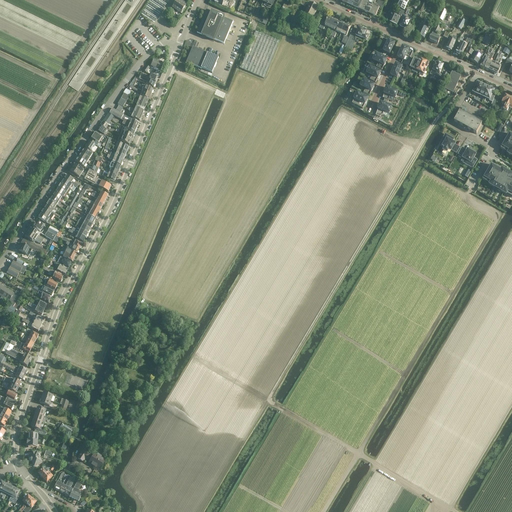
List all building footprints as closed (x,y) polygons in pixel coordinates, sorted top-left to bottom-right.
[(151,0),(142,15),(156,23),(169,0),(151,0)] [(186,5),(178,0),(173,8),(175,10),(181,13),(186,5)] [(355,0),(353,7),(358,10),(362,0),(355,0)] [(369,0),(362,0),(358,10),(364,12),(369,0)] [(373,0),(373,1),(369,0),(364,12),(370,15),(376,0),(373,0)] [(376,0),(370,15),(375,17),(379,9),(380,7),(376,5),(377,4),(378,0),(376,0)] [(400,0),(397,8),(404,12),(409,0),(400,0)] [(291,6),(285,3),(280,13),(287,16),(291,6)] [(311,23),(318,7),(310,3),(304,15),(301,14),(300,17),(302,18),(311,23)] [(412,19),(407,17),(410,11),(406,9),(405,13),(403,16),(405,16),(404,17),(400,27),(407,30),(412,19)] [(197,33),(215,40),(224,44),(233,22),(224,18),(206,10),(197,33)] [(402,15),(403,16),(405,13),(401,11),(398,16),(394,15),(390,23),(397,27),(397,26),(402,15)] [(322,22),(319,28),(323,30),(325,27),(329,29),(334,20),(328,17),(325,23),(322,22)] [(457,27),(460,29),(465,21),(462,19),(457,27)] [(334,20),(329,29),(333,30),(332,32),(333,32),(331,36),(333,37),(335,33),(334,33),(335,31),(339,22),(334,20)] [(339,22),(335,31),(341,34),(345,25),(339,22)] [(416,35),(424,39),(430,26),(422,22),(416,35)] [(437,24),(434,32),(433,32),(429,41),(437,45),(440,38),(437,36),(441,25),(437,24)] [(345,25),(341,34),(344,35),(343,37),(344,38),(341,43),(343,43),(346,45),(349,38),(346,37),(346,36),(350,27),(345,25)] [(349,38),(346,45),(345,49),(351,51),(354,46),(353,45),(355,41),(358,42),(358,40),(363,43),(364,40),(366,41),(368,37),(365,36),(367,32),(359,29),(355,36),(351,34),(349,38)] [(279,42),(256,32),(240,69),(264,79),(279,42)] [(495,33),(492,32),(490,35),(487,33),(483,41),(489,44),(493,37),(492,37),(495,33)] [(451,39),(450,39),(445,48),(447,49),(448,50),(450,51),(451,51),(455,42),(455,41),(456,38),(453,36),(452,37),(451,39)] [(470,37),(469,40),(467,39),(466,41),(464,44),(461,42),(456,52),(462,55),(463,55),(462,54),(466,45),(467,45),(468,42),(470,43),(472,40),(472,39),(472,38),(470,37)] [(383,39),(383,40),(380,38),(379,41),(382,42),(381,45),(386,47),(384,51),(390,54),(394,44),(383,39)] [(474,40),(472,40),(470,43),(468,46),(467,49),(463,57),(468,59),(469,55),(472,56),(474,52),(469,50),(474,40)] [(202,69),(212,73),(219,58),(209,54),(208,54),(208,53),(193,47),(186,63),(187,63),(201,69),(202,69)] [(402,47),(398,58),(403,60),(405,56),(410,58),(413,52),(402,47)] [(479,66),(484,68),(491,54),(493,51),(492,50),(493,50),(490,48),(488,52),(487,55),(485,55),(484,57),(479,66)] [(482,57),(481,57),(482,56),(480,55),(480,56),(477,55),(478,54),(479,51),(477,49),(475,52),(470,60),(478,64),(482,57)] [(491,54),(484,68),(488,70),(492,62),(490,61),(493,55),(495,52),(493,51),(491,54)] [(492,62),(488,70),(493,72),(501,55),(499,54),(494,63),(492,62)] [(505,61),(506,58),(507,57),(506,56),(505,58),(503,57),(503,55),(501,54),(501,55),(493,72),(497,74),(501,66),(499,65),(502,59),(505,61)] [(376,55),(373,61),(378,63),(376,67),(382,70),(387,60),(376,55)] [(419,72),(423,62),(419,59),(418,61),(414,59),(410,68),(409,70),(417,74),(418,72),(419,72)] [(155,70),(158,62),(153,60),(150,67),(155,70)] [(158,62),(155,70),(160,72),(163,64),(158,62)] [(430,65),(429,64),(423,62),(419,72),(421,73),(419,76),(422,77),(419,83),(422,85),(425,79),(423,77),(424,74),(424,75),(427,68),(428,69),(429,68),(430,66),(430,65)] [(435,64),(433,68),(429,77),(436,81),(440,74),(443,66),(437,63),(436,65),(435,64)] [(396,65),(391,76),(397,78),(399,73),(402,75),(405,69),(396,65)] [(370,68),(367,73),(372,76),(370,80),(375,83),(380,73),(370,68)] [(157,79),(150,76),(149,76),(148,78),(142,75),(142,74),(139,73),(138,76),(155,84),(157,79)] [(443,92),(452,96),(453,94),(460,77),(452,73),(444,90),(443,92)] [(155,84),(138,76),(137,78),(140,79),(140,80),(147,82),(146,85),(153,88),(155,84)] [(363,80),(360,86),(365,89),(363,93),(369,96),(374,86),(363,80)] [(475,88),(474,91),(473,92),(479,95),(483,85),(477,83),(477,84),(476,83),(474,87),(475,88)] [(137,89),(150,95),(152,90),(142,85),(141,88),(138,87),(137,89)] [(484,85),(483,85),(479,95),(484,97),(489,87),(484,85)] [(494,89),(489,87),(484,97),(489,100),(489,101),(492,102),(495,96),(492,95),(494,90),(493,90),(494,89)] [(395,98),(397,95),(398,92),(387,88),(382,98),(388,101),(390,96),(395,98)] [(150,95),(137,89),(136,91),(141,93),(140,96),(148,100),(150,95)] [(352,103),(357,106),(363,109),(368,99),(357,93),(352,103)] [(120,99),(126,102),(129,97),(124,94),(120,99)] [(146,105),(148,100),(140,96),(134,94),(133,96),(139,98),(138,101),(146,105)] [(509,107),(511,109),(511,98),(511,99),(505,96),(501,104),(505,105),(504,107),(503,109),(507,111),(509,107)] [(126,102),(120,99),(117,104),(119,105),(122,107),(126,102)] [(132,102),(137,104),(136,106),(144,110),(146,105),(138,101),(133,99),(132,102)] [(380,103),(376,116),(380,118),(381,116),(382,116),(384,112),(389,114),(392,108),(380,103)] [(128,110),(130,111),(141,116),(144,111),(135,107),(134,110),(131,109),(129,108),(128,110)] [(113,116),(116,117),(120,120),(122,116),(123,115),(120,113),(116,111),(116,110),(112,108),(109,113),(108,113),(109,114),(113,116)] [(139,121),(141,116),(130,111),(129,113),(132,115),(131,118),(139,121)] [(459,125),(463,127),(464,126),(465,127),(465,128),(466,127),(468,128),(467,129),(471,131),(472,130),(473,131),(473,132),(476,134),(482,124),(460,112),(454,122),(458,124),(458,123),(460,124),(459,125)] [(125,118),(122,116),(120,120),(123,121),(123,122),(137,127),(138,123),(131,120),(130,122),(124,119),(125,118)] [(103,121),(108,125),(111,126),(112,124),(109,122),(110,121),(105,117),(103,121)] [(128,127),(127,129),(135,132),(137,127),(123,122),(122,124),(128,127)] [(108,131),(100,126),(96,130),(105,136),(108,131)] [(127,129),(123,127),(121,132),(122,132),(122,131),(133,136),(135,132),(127,129)] [(124,138),(131,141),(133,136),(122,131),(122,132),(120,135),(120,134),(118,134),(118,135),(120,136),(124,138)] [(94,141),(98,143),(102,138),(103,135),(100,134),(99,136),(94,133),(90,138),(94,141)] [(511,135),(509,133),(495,158),(482,180),(488,183),(487,184),(509,196),(509,195),(511,196),(511,135)] [(449,140),(450,138),(453,139),(446,135),(441,142),(444,144),(443,146),(445,148),(443,150),(447,152),(448,150),(451,151),(451,150),(456,153),(459,148),(454,145),(455,144),(449,140)] [(124,138),(120,136),(118,141),(129,146),(131,141),(124,138)] [(100,145),(98,143),(94,141),(93,144),(89,141),(85,148),(91,152),(95,145),(99,148),(100,145)] [(121,144),(117,142),(115,147),(116,147),(116,148),(126,152),(128,148),(121,145),(121,144)] [(116,153),(124,157),(126,152),(116,148),(116,147),(115,147),(113,146),(112,149),(117,151),(116,153)] [(464,160),(463,162),(472,168),(477,160),(473,158),(476,155),(468,150),(467,151),(462,148),(458,155),(462,157),(462,158),(464,160)] [(84,149),(81,153),(87,157),(87,158),(89,158),(91,154),(84,149)] [(111,156),(123,161),(124,157),(116,153),(115,155),(111,153),(110,153),(109,152),(108,155),(111,156)] [(81,153),(78,158),(85,162),(87,158),(87,157),(81,153)] [(111,160),(113,160),(112,162),(121,166),(123,161),(111,156),(108,155),(106,158),(108,158),(108,159),(111,160)] [(78,158),(75,162),(82,166),(84,167),(87,163),(85,162),(78,158)] [(81,174),(82,173),(84,170),(79,168),(80,167),(74,163),(71,168),(81,174)] [(110,169),(118,172),(120,167),(112,164),(111,166),(110,166),(109,168),(110,169)] [(74,176),(75,175),(79,177),(80,175),(83,176),(84,174),(82,173),(81,174),(71,168),(68,172),(74,176)] [(118,172),(110,169),(110,171),(108,170),(107,173),(108,173),(108,174),(116,177),(118,172)] [(87,184),(88,182),(92,184),(98,187),(108,192),(111,187),(101,182),(95,178),(97,174),(96,173),(93,172),(90,170),(89,170),(86,175),(85,177),(84,180),(83,182),(87,184)] [(116,177),(108,174),(108,175),(103,173),(102,176),(106,178),(114,181),(116,177)] [(66,175),(63,179),(73,186),(76,188),(78,185),(75,183),(72,182),(73,180),(66,175)] [(63,179),(60,184),(67,188),(70,190),(73,186),(63,179)] [(58,188),(67,194),(70,190),(67,188),(60,184),(58,188)] [(55,192),(64,199),(67,194),(58,188),(55,192)] [(64,199),(55,192),(52,197),(59,201),(61,203),(64,199)] [(101,192),(99,195),(95,192),(94,194),(93,194),(105,201),(108,196),(101,192)] [(96,202),(103,205),(105,201),(93,194),(94,194),(92,193),(90,196),(97,199),(96,202)] [(56,205),(59,201),(52,197),(49,201),(56,205)] [(46,205),(56,212),(58,213),(60,210),(55,207),(56,205),(49,201),(46,205)] [(103,205),(96,202),(94,204),(88,201),(87,203),(100,210),(103,205)] [(100,210),(87,203),(86,205),(92,208),(91,211),(90,211),(98,214),(100,210)] [(56,212),(46,205),(43,209),(53,216),(56,212)] [(95,219),(98,214),(90,211),(91,211),(85,208),(84,210),(86,211),(85,214),(95,219)] [(43,209),(40,214),(51,221),(52,220),(54,216),(53,216),(43,209)] [(51,224),(52,221),(53,221),(52,220),(51,221),(40,214),(38,218),(45,223),(46,220),(48,222),(51,224)] [(95,220),(84,215),(82,219),(92,225),(95,220)] [(77,223),(90,229),(92,225),(82,219),(80,218),(79,220),(77,223)] [(40,232),(43,226),(36,222),(32,227),(40,232)] [(90,229),(77,223),(76,225),(78,226),(77,228),(88,234),(90,229)] [(59,231),(50,227),(47,232),(44,236),(51,240),(52,241),(53,241),(55,237),(56,237),(59,231)] [(28,232),(42,242),(43,240),(36,235),(37,233),(31,228),(28,232)] [(73,228),(72,231),(85,238),(88,234),(77,228),(76,230),(73,228)] [(68,232),(70,233),(76,236),(75,238),(83,242),(85,238),(72,231),(69,230),(68,232)] [(42,242),(28,232),(25,237),(32,241),(33,239),(40,244),(42,242)] [(20,244),(43,255),(46,250),(24,238),(20,244)] [(63,238),(62,240),(67,242),(79,249),(82,244),(75,241),(74,244),(63,238)] [(66,248),(77,253),(79,249),(67,242),(66,244),(67,245),(66,248)] [(19,250),(18,251),(26,255),(29,256),(32,250),(30,249),(21,245),(20,247),(19,247),(18,249),(19,250)] [(77,253),(66,248),(64,252),(74,258),(77,253)] [(64,252),(60,250),(59,252),(64,255),(63,257),(66,259),(71,262),(72,262),(74,258),(64,252)] [(68,269),(71,263),(63,259),(60,257),(58,261),(62,262),(60,265),(68,269)] [(23,266),(13,261),(6,274),(16,279),(19,273),(23,275),(26,269),(22,267),(23,266)] [(60,265),(56,263),(55,266),(59,268),(57,271),(64,275),(68,270),(60,265)] [(43,269),(49,272),(48,274),(50,276),(51,274),(54,275),(52,278),(60,283),(63,277),(56,272),(44,266),(43,269)] [(45,278),(41,276),(40,278),(46,281),(44,285),(54,290),(57,284),(49,280),(45,278)] [(0,296),(8,302),(7,304),(8,305),(14,309),(14,308),(16,306),(17,305),(15,304),(19,298),(13,294),(14,294),(0,284),(0,296)] [(54,291),(46,288),(44,286),(41,292),(51,297),(54,291)] [(48,303),(50,298),(43,294),(43,293),(42,293),(40,292),(33,289),(32,288),(31,291),(41,296),(42,297),(40,299),(48,303)] [(36,306),(44,310),(47,305),(39,301),(36,306)] [(15,309),(14,309),(8,305),(4,311),(12,316),(15,309)] [(44,310),(36,306),(34,312),(41,316),(44,310)] [(34,320),(42,324),(44,320),(36,316),(30,312),(29,315),(32,316),(31,318),(34,320)] [(27,321),(40,328),(42,324),(31,318),(30,320),(28,319),(27,321)] [(30,328),(38,332),(40,328),(27,321),(23,319),(22,321),(27,324),(26,326),(30,328)] [(39,335),(27,329),(26,331),(29,333),(29,332),(31,332),(29,336),(36,340),(39,335)] [(36,340),(29,336),(27,339),(25,338),(26,337),(23,336),(22,338),(34,344),(36,340)] [(34,344),(22,338),(21,340),(24,342),(24,341),(26,342),(24,345),(31,349),(34,344)] [(13,347),(9,345),(6,343),(3,349),(8,352),(10,353),(13,347)] [(29,353),(31,349),(24,345),(21,343),(19,348),(22,349),(22,350),(29,353)] [(10,353),(29,363),(31,358),(24,354),(23,356),(20,354),(19,354),(15,352),(17,348),(13,347),(10,353)] [(29,363),(10,353),(8,352),(7,355),(10,356),(17,360),(17,359),(20,361),(19,363),(27,367),(29,363)] [(1,363),(4,365),(24,376),(27,371),(19,368),(18,370),(2,361),(1,363)] [(24,376),(4,365),(0,371),(3,373),(5,369),(16,374),(14,377),(22,380),(24,376)] [(9,381),(5,379),(3,378),(1,380),(18,388),(21,383),(11,378),(9,381)] [(18,388),(1,380),(0,382),(2,383),(10,387),(9,390),(16,393),(18,388)] [(6,396),(14,400),(17,396),(17,395),(9,391),(6,396)] [(43,393),(41,398),(51,401),(53,396),(43,393)] [(0,399),(13,407),(15,402),(7,398),(6,400),(0,396),(0,399)] [(51,401),(41,398),(39,403),(49,407),(51,401)] [(11,411),(13,407),(0,399),(0,404),(3,406),(11,411)] [(52,409),(44,406),(43,409),(37,408),(35,414),(44,417),(46,410),(45,410),(51,412),(52,409)] [(1,414),(9,417),(11,413),(3,409),(1,407),(0,409),(0,410),(2,411),(1,414)] [(9,417),(1,414),(0,415),(0,418),(6,422),(9,417)] [(44,417),(35,414),(33,421),(41,424),(42,423),(44,417)] [(35,430),(34,432),(34,433),(45,436),(47,433),(40,429),(43,424),(42,423),(41,424),(33,421),(31,427),(34,428),(34,429),(34,430),(35,430)] [(60,429),(64,431),(63,432),(65,434),(66,433),(69,435),(72,430),(74,428),(67,426),(67,427),(63,425),(60,429)] [(81,453),(77,459),(83,462),(85,459),(89,462),(88,464),(99,471),(101,467),(103,466),(103,464),(105,460),(100,457),(100,458),(94,455),(92,457),(88,454),(85,452),(86,450),(82,447),(79,452),(81,453)] [(31,461),(40,458),(37,452),(29,455),(31,461)] [(40,458),(31,461),(34,467),(42,463),(40,458)] [(45,468),(38,474),(42,478),(48,472),(49,472),(50,470),(53,466),(50,469),(49,468),(47,468),(46,469),(45,468)] [(48,472),(42,478),(46,483),(53,476),(49,472),(48,472)] [(62,485),(59,492),(64,494),(67,487),(71,477),(70,477),(68,481),(65,486),(62,485)] [(67,487),(64,494),(69,497),(73,489),(70,488),(75,478),(73,477),(72,478),(71,477),(67,487)] [(73,489),(69,497),(79,502),(81,496),(77,494),(79,490),(81,484),(83,485),(83,483),(78,480),(74,488),(73,489)] [(62,485),(57,482),(53,489),(59,492),(62,485)] [(5,484),(1,492),(0,494),(0,495),(2,496),(1,499),(3,500),(5,497),(10,487),(5,484)] [(10,497),(15,489),(10,487),(5,497),(7,498),(8,496),(10,497)] [(15,489),(10,497),(13,498),(11,503),(14,504),(17,500),(19,498),(17,497),(20,491),(15,489)] [(27,505),(32,499),(27,496),(22,502),(27,505)] [(32,499),(27,505),(31,509),(36,502),(32,499)]
